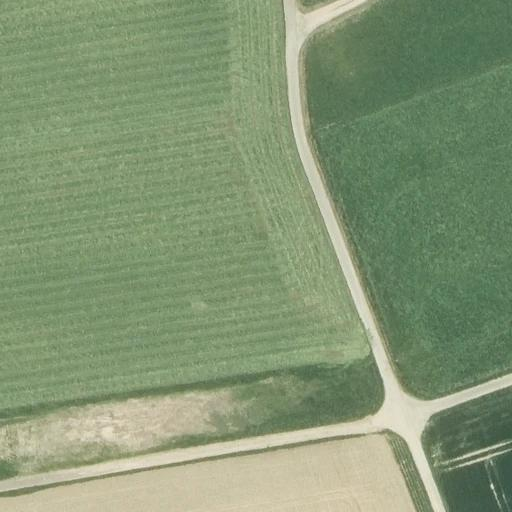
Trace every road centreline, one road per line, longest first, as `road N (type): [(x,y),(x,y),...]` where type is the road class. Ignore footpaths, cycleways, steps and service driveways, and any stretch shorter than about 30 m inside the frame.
road 1 (track): [(287,0),(298,137),(439,511)]
road 2 (track): [(511,380),(405,419),(0,489)]
